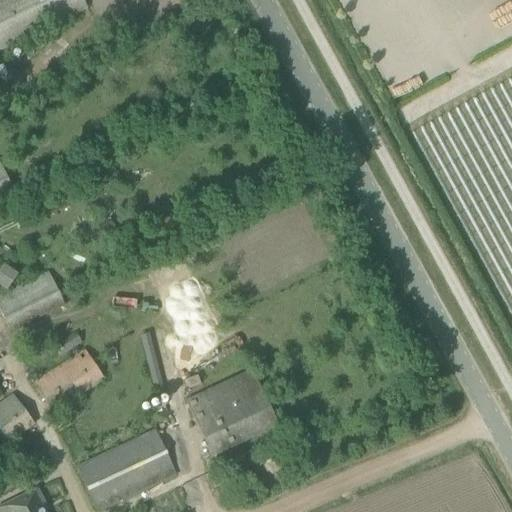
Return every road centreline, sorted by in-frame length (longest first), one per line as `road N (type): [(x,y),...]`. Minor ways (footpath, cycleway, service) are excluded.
road 1 (tertiary): [(511,451),(263,0)]
road 2 (track): [(279,511),(496,422)]
